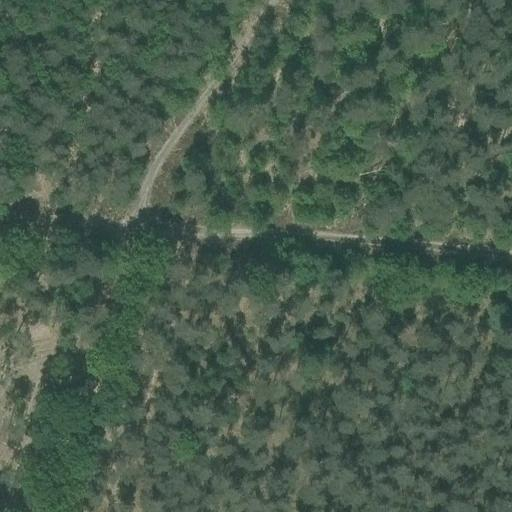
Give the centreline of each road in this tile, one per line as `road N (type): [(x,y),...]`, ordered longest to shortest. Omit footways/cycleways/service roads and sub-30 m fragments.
road 1 (track): [(134,226),(511,258)]
road 2 (track): [(39,511),(134,226)]
road 3 (track): [(134,226),(169,144),(267,0)]
road 4 (track): [(0,214),(134,226)]
